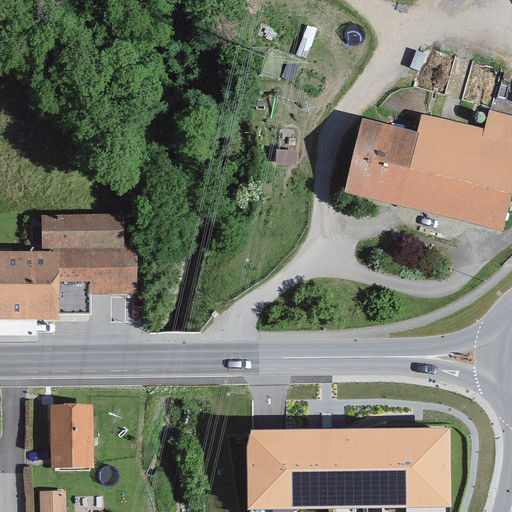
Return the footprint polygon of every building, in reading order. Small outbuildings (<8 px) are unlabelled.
[(502,234),(511,190),(511,122),(487,117),(483,133),(421,119),(417,137),(362,125),(345,198),(502,234)] [(123,247),(123,217),(41,217),(41,256),(0,256),(0,322),(57,322),(57,316),(90,316),(90,296),(135,296),(135,247),(123,247)] [(90,408),(50,408),(49,472),(90,472),(90,408)] [(445,433),(251,436),(252,504),(446,501),(445,433)] [(61,511),(63,494),(39,493),(37,511),(61,511)]
